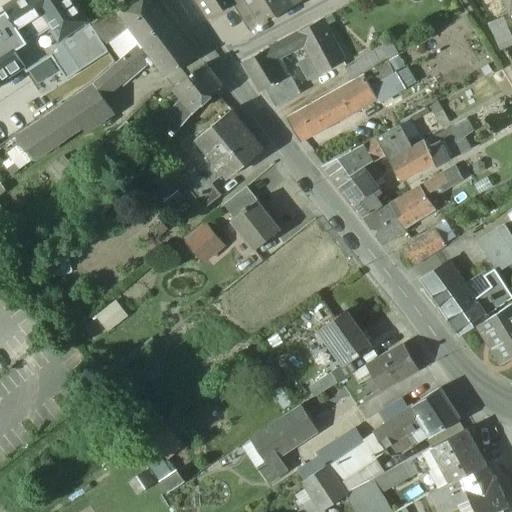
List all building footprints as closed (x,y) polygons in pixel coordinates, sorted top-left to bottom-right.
[(108,51),(74,0),(15,0),(4,7),(26,41),(3,56),(15,73),(22,66),(28,75),(41,66),(44,71),(50,67),(51,68),(55,65),(64,79),(108,51)] [(156,0),(126,0),(114,9),(124,22),(133,34),(139,42),(171,19),(156,0)] [(195,0),(206,18),(234,2),(237,0),(195,0)] [(237,0),(234,2),(252,30),(300,0),(237,0)] [(0,9),(0,82),(15,73),(3,56),(26,41),(4,7),(0,9)] [(124,22),(114,9),(100,19),(101,21),(103,20),(112,32),(124,22)] [(329,15),(321,19),(325,26),(333,22),(329,15)] [(511,39),(503,18),(488,25),(499,50),(511,43),(511,39)] [(171,19),(139,42),(149,55),(165,77),(196,53),(171,19)] [(325,26),(321,19),(298,32),(305,45),(311,56),(321,74),(344,61),(325,26)] [(305,45),(298,32),(269,48),(276,61),(305,45)] [(133,34),(121,43),(128,51),(139,42),(133,34)] [(389,41),(382,45),(389,57),(396,53),(389,41)] [(128,51),(123,55),(134,68),(149,55),(139,42),(128,51)] [(382,45),(345,66),(353,79),(389,57),(382,45)] [(269,48),(241,63),(260,92),(265,89),(275,106),(295,95),(285,76),(276,61),(269,48)] [(134,68),(123,55),(117,61),(128,74),(134,68)] [(321,74),(311,56),(299,63),(308,81),(321,74)] [(117,61),(108,69),(118,82),(128,74),(117,61)] [(372,71),(377,81),(394,72),(389,63),(372,71)] [(206,65),(175,88),(183,99),(193,112),(220,85),(206,65)] [(108,69),(92,82),(102,96),(118,82),(108,69)] [(300,93),(290,74),(285,76),(295,95),(300,93)] [(364,76),(339,90),(352,113),(376,99),(364,76)] [(92,82),(63,102),(78,123),(84,132),(114,113),(102,96),(92,82)] [(352,113),(339,90),(286,119),(300,141),(352,113)] [(193,112),(183,99),(162,123),(164,126),(174,134),(193,112)] [(63,102),(50,112),(67,133),(78,123),(63,102)] [(231,111),(195,140),(212,161),(224,175),(227,179),(262,149),(231,111)] [(50,112),(14,136),(35,159),(67,133),(50,112)] [(443,112),(435,117),(441,128),(449,123),(443,112)] [(400,125),(364,145),(372,163),(385,156),(388,162),(412,150),(411,146),(400,125)] [(174,134),(164,126),(159,132),(158,131),(149,142),(159,151),(174,134)] [(457,126),(436,136),(448,161),(469,150),(457,126)] [(418,142),(411,146),(412,150),(388,162),(398,181),(434,163),(436,167),(448,161),(436,136),(419,145),(418,142)] [(364,145),(338,159),(337,158),(325,167),(338,185),(361,169),(372,163),(364,145)] [(47,171),(57,182),(74,167),(63,156),(47,171)] [(224,175),(212,161),(193,177),(183,184),(195,198),(212,185),(224,175)] [(453,166),(419,188),(427,199),(461,178),(458,173),(453,166)] [(361,169),(338,185),(353,206),(371,193),(376,189),(361,169)] [(188,171),(179,179),(183,184),(193,177),(188,171)] [(212,185),(195,198),(204,210),(220,196),(212,185)] [(246,186),(223,204),(234,218),(257,200),(246,186)] [(419,188),(390,206),(404,229),(434,211),(427,199),(419,188)] [(371,193),(353,206),(362,219),(379,209),(371,193)] [(280,229),(257,200),(234,218),(230,222),(253,251),(280,229)] [(390,206),(363,220),(382,246),(406,233),(404,229),(390,206)] [(186,241),(202,260),(221,243),(205,225),(186,241)] [(511,237),(504,225),(477,242),(494,269),(497,273),(511,263),(511,237)] [(436,230),(402,251),(412,267),(446,246),(444,242),(436,230)] [(448,262),(420,280),(441,311),(442,311),(455,299),(459,303),(471,295),(448,262)] [(471,295),(459,303),(455,299),(442,311),(441,311),(458,335),(511,298),(511,296),(497,273),(494,269),(483,276),(491,287),(474,300),(471,295)] [(511,305),(477,325),(501,365),(511,358),(511,305)] [(371,347),(345,313),(317,333),(342,368),(371,347)] [(403,345),(366,367),(380,392),(418,370),(403,345)] [(352,373),(340,381),(346,391),(359,383),(352,373)] [(331,374),(309,388),(315,397),(337,383),(331,374)] [(408,409),(394,418),(395,420),(388,424),(373,435),(384,451),(385,450),(395,444),(398,449),(412,440),(409,435),(424,425),(432,437),(458,420),(439,389),(408,409)] [(401,399),(380,413),(388,424),(395,420),(394,418),(408,409),(401,399)] [(301,406),(249,440),(265,464),(257,469),(267,485),(288,472),(278,457),(317,432),(301,406)] [(163,426),(148,436),(157,445),(143,453),(169,492),(182,484),(174,473),(171,475),(163,463),(182,447),(163,426)] [(354,429),(317,454),(319,457),(297,471),(303,481),(324,467),(333,461),(344,454),(362,442),(354,429)] [(466,430),(410,459),(417,473),(419,475),(430,470),(439,465),(449,484),(485,466),(466,430)] [(362,442),(344,454),(356,473),(386,453),(385,450),(384,451),(373,435),(362,442)] [(344,454),(333,461),(342,475),(349,478),(356,473),(344,454)] [(410,459),(393,469),(400,482),(417,473),(410,459)] [(439,465),(430,470),(440,489),(449,484),(439,465)] [(440,489),(430,494),(437,511),(449,511),(459,507),(458,504),(469,499),(465,490),(493,477),(485,466),(449,484),(440,489)] [(343,495),(324,467),(303,481),(321,509),(343,495)] [(393,469),(343,495),(352,511),(391,511),(380,493),(400,482),(393,469)] [(493,477),(465,490),(469,499),(474,511),(493,511),(498,510),(506,507),(493,477)]
